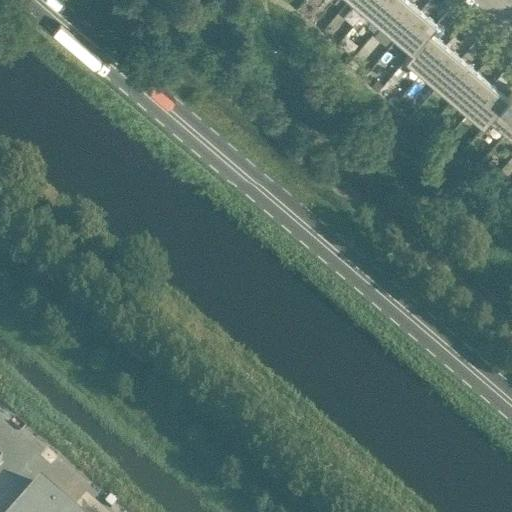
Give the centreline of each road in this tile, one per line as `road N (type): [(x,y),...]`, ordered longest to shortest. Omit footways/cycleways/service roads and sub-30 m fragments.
road 1 (primary): [(511,407),(35,0)]
road 2 (unclassified): [(511,336),(123,0)]
road 3 (tertiary): [(360,511),(0,198)]
